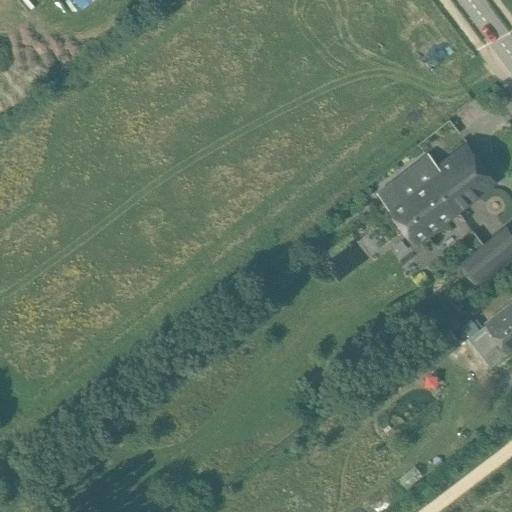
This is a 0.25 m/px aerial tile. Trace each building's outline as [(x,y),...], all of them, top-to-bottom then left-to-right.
[(75,0),(82,9),(94,0),(75,0)] [(381,193),(418,241),(495,181),(469,148),(441,169),(430,155),(381,193)] [(488,241),(463,261),(478,281),(503,260),(488,241)] [(511,302),(468,338),(482,355),(499,341),(510,355),(511,353),(511,302)] [(412,347),(408,350),(423,370),(428,366),(430,369),(462,344),(442,319),(411,345),(412,347)] [(335,379),(318,393),(329,405),(344,390),(335,379)]
